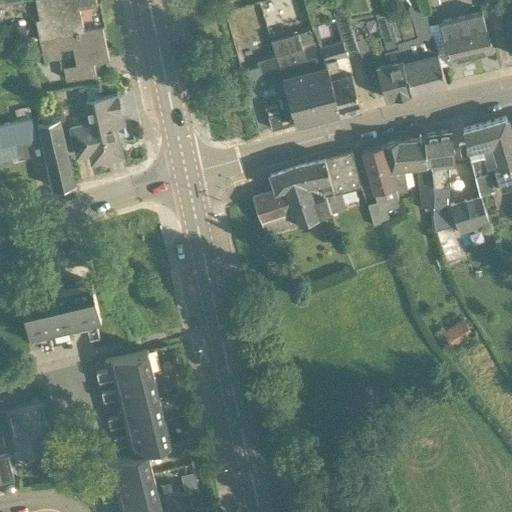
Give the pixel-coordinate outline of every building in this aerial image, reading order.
[(38,40),(83,29),(78,7),(96,3),(94,0),(33,0),(38,19),(34,20),(37,36),(26,38),(27,42),(38,40)] [(388,17),(411,91),(411,92),(446,83),(421,3),(407,7),(410,16),(397,20),(395,15),(388,17)] [(358,51),(355,41),(345,11),(332,15),(341,40),(320,46),(322,54),(338,111),(361,105),(345,55),(358,51)] [(449,65),(465,60),(464,57),(491,50),(481,11),(438,23),(449,65)] [(385,61),(376,64),(386,99),(388,98),(411,91),(388,17),(376,21),(378,28),(385,51),(382,52),(385,61)] [(511,21),(501,24),(509,54),(511,53),(511,21)] [(11,42),(25,40),(23,24),(9,26),(11,42)] [(83,29),(38,40),(42,61),(58,58),(57,50),(71,47),(75,64),(62,67),(64,80),(94,73),(92,61),(107,57),(100,25),(83,29)] [(296,31),(270,39),(272,48),(274,55),(294,122),(294,123),(295,123),(296,122),(302,121),(338,111),(322,54),(320,46),(318,41),(313,27),(296,32),(296,31)] [(368,37),(355,41),(358,50),(363,65),(376,60),(368,37)] [(260,93),(271,130),(294,123),(274,55),(256,61),(258,66),(240,71),(248,96),(260,93)] [(91,127),(71,131),(76,155),(89,153),(90,157),(91,159),(91,161),(92,160),(101,159),(107,161),(111,157),(120,154),(122,154),(121,153),(121,150),(115,123),(122,121),(123,121),(120,110),(122,110),(119,97),(118,97),(117,93),(115,93),(115,95),(88,101),(85,101),(91,127)] [(29,108),(27,108),(14,111),(16,121),(7,123),(0,124),(0,160),(17,156),(14,144),(36,139),(31,117),(29,108)] [(505,116),(483,122),(490,145),(497,168),(494,168),(500,191),(511,187),(511,143),(505,117),(505,116)] [(58,120),(36,125),(40,142),(51,188),(73,183),(58,120)] [(483,122),(462,128),(478,195),(478,196),(492,192),(492,191),(487,170),(490,169),(494,168),(497,168),(490,145),(483,122)] [(429,162),(432,186),(432,210),(434,231),(450,226),(445,210),(446,197),(447,196),(446,184),(448,184),(446,164),(454,164),(451,129),(423,133),(423,137),(427,162),(429,162)] [(418,188),(432,186),(429,162),(427,162),(423,137),(396,141),(384,144),(394,191),(407,189),(403,167),(416,166),(418,188)] [(398,205),(394,191),(384,144),(361,150),(376,201),(367,203),(372,226),(390,219),(386,209),(398,205)] [(274,189),(251,197),(264,234),(298,223),(330,213),(345,210),(344,205),(357,201),(353,189),(360,187),(351,149),(323,156),(298,161),(268,172),(274,189)] [(479,199),(451,208),(459,234),(487,225),(479,199)] [(98,337),(96,327),(94,320),(100,318),(91,283),(18,300),(27,338),(28,337),(29,342),(39,340),(41,350),(51,348),(47,333),(58,330),(62,346),(71,344),(68,333),(86,328),(89,339),(98,337)] [(462,317),(441,331),(451,346),(472,333),(462,317)] [(170,444),(146,349),(108,358),(108,360),(105,361),(106,369),(95,372),(98,381),(111,378),(113,388),(100,391),(102,400),(113,398),(118,416),(106,419),(108,428),(123,424),(126,434),(111,438),(113,447),(124,444),(127,455),(108,458),(108,460),(104,461),(106,469),(94,472),(97,481),(112,477),(115,488),(100,491),(102,500),(113,498),(115,511),(161,511),(146,450),(170,444)] [(10,431),(45,422),(40,400),(5,408),(10,431)] [(45,422),(10,431),(16,454),(51,445),(45,422)] [(0,455),(0,481),(0,483),(12,480),(6,454),(0,455)] [(200,488),(196,463),(171,467),(175,492),(200,488)]
